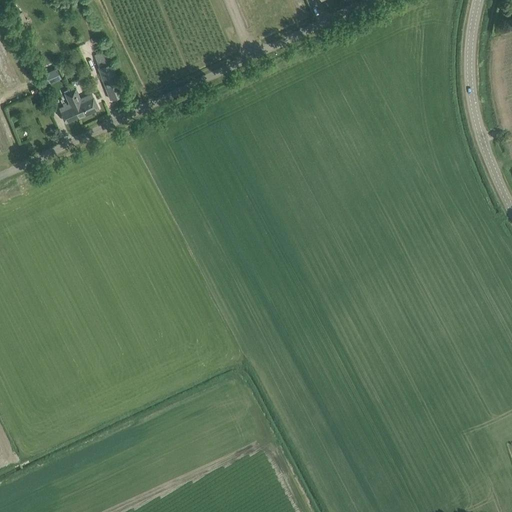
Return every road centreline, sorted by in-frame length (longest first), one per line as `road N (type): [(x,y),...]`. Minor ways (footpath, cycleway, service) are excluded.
road 1 (unclassified): [(0,179),(372,0)]
road 2 (unclassified): [(511,205),(486,157),(473,109),(468,74),(478,0)]
